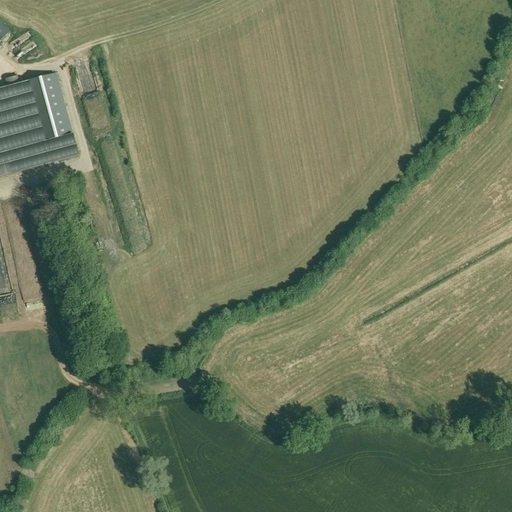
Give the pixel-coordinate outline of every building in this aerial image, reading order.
[(0,41),(5,37),(9,32),(0,23),(0,41)] [(100,63),(72,70),(87,127),(115,119),(100,63)] [(73,134),(57,74),(20,84),(18,76),(5,79),(7,88),(0,89),(0,177),(77,155),(73,134)] [(16,237),(23,259),(35,255),(28,233),(16,237)] [(24,368),(29,366),(25,358),(20,360),(24,368)]
